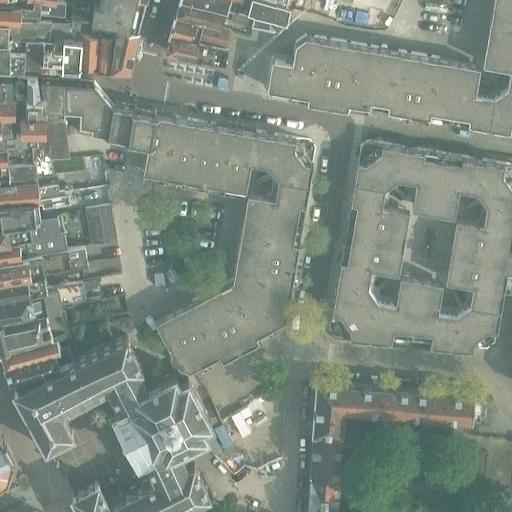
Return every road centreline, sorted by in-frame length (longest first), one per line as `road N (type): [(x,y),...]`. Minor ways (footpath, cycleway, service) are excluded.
road 1 (residential): [(149,84),(343,118),(305,356)]
road 2 (residential): [(151,298),(137,289),(127,190),(149,84)]
road 3 (unclassified): [(504,374),(305,356)]
road 4 (residential): [(305,356),(290,511)]
